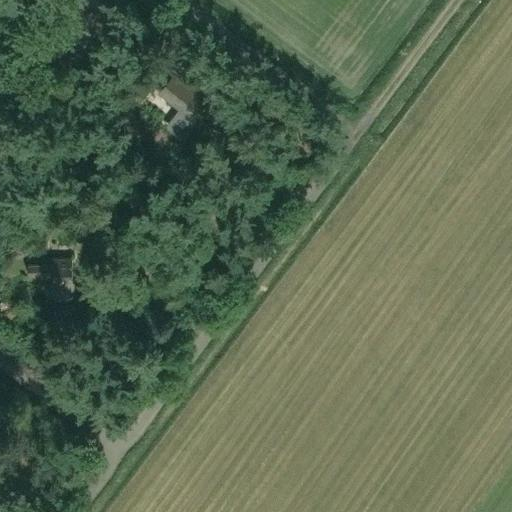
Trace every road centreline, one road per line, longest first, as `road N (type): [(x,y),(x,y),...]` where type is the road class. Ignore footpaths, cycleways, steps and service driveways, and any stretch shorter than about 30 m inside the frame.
road 1 (residential): [(359,126),(196,0)]
road 2 (track): [(359,126),(456,0)]
road 3 (residential): [(0,358),(115,446)]
